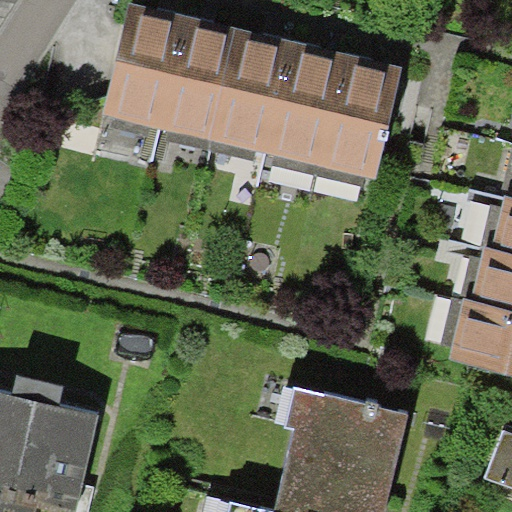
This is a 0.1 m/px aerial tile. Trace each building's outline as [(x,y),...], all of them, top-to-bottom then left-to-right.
[(191,15),(131,0),(103,111),(163,126),(191,15)] [(246,29),(191,15),(163,126),(218,139),(246,29)] [(298,42),(246,29),(218,139),(270,153),(298,42)] [(350,55),(298,42),(270,153),(322,166),(350,55)] [(402,68),(350,55),(322,166),(374,179),(402,68)] [(511,252),(508,252),(500,250),(487,304),(511,309),(511,252)] [(511,309),(487,304),(482,303),(469,358),(511,368),(511,309)] [(352,511),(354,509),(365,511),(380,511),(405,408),(275,377),(265,419),(276,422),(256,505),(207,493),(202,511),(352,511)] [(67,505),(87,407),(0,389),(0,491),(30,497),(67,505)] [(0,511),(26,511),(30,497),(0,491),(0,511)]
